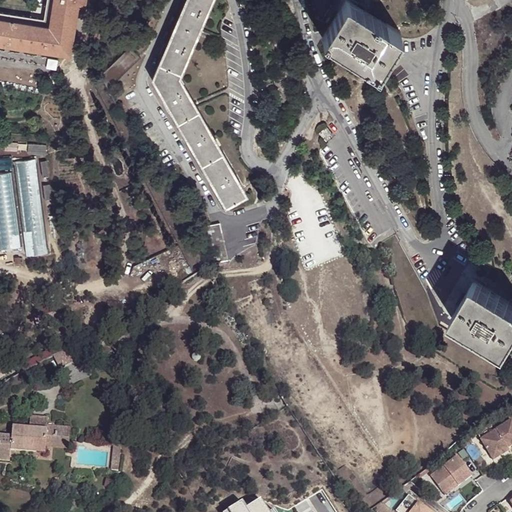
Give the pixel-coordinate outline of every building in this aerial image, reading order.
[(0,0),(0,42),(60,52),(70,53),(78,2),(85,3),(85,0),(0,0)] [(213,0),(184,0),(174,25),(151,78),(170,111),(190,146),(225,206),(248,194),(181,76),(213,0)] [(399,34),(344,1),(322,38),(377,70),(399,34)] [(0,42),(0,57),(57,67),(60,52),(0,42)] [(326,142),(331,138),(334,136),(328,128),(320,133),(326,142)] [(28,153),(43,154),(44,146),(28,145),(28,153)] [(14,163),(27,257),(47,254),(36,160),(14,163)] [(41,164),(43,178),(49,177),(47,163),(41,164)] [(0,173),(0,249),(21,248),(11,172),(0,173)] [(44,188),(46,203),(52,202),(49,187),(44,188)] [(207,227),(214,263),(214,264),(227,262),(226,256),(219,225),(207,227)] [(511,341),(511,301),(475,279),(451,318),(507,350),(511,341)] [(42,298),(14,306),(20,323),(48,315),(42,298)] [(14,374),(62,348),(59,342),(12,369),(14,374)] [(74,344),(53,355),(60,367),(81,356),(74,344)] [(67,446),(69,427),(49,425),(49,416),(31,414),(30,423),(29,423),(29,428),(15,427),(14,433),(1,432),(0,444),(0,457),(11,459),(13,448),(45,450),(45,444),(67,446)] [(511,419),(480,438),(491,455),(506,446),(507,448),(511,445),(511,419)] [(112,444),(110,472),(117,473),(120,444),(112,444)] [(506,446),(491,455),(493,459),(509,450),(507,448),(506,446)] [(459,456),(431,476),(443,493),(455,484),(458,487),(473,476),(459,456)] [(455,484),(443,493),(446,496),(458,487),(455,484)] [(431,511),(410,495),(397,511),(398,511),(431,511)] [(243,501),(228,510),(229,511),(269,511),(270,511),(262,499),(252,505),(248,508),(245,504),(243,501)]
